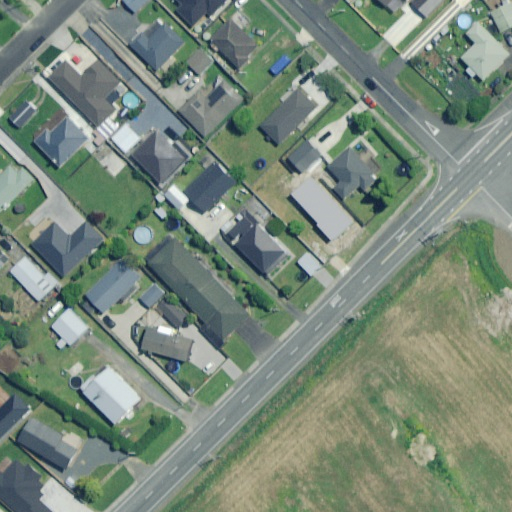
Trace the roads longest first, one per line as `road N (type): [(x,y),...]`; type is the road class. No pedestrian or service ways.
road 1 (tertiary): [(437,310),(355,330),(297,359),(131,511)]
road 2 (residential): [(466,171),(294,0)]
road 3 (residential): [(466,171),(440,216),(437,310)]
